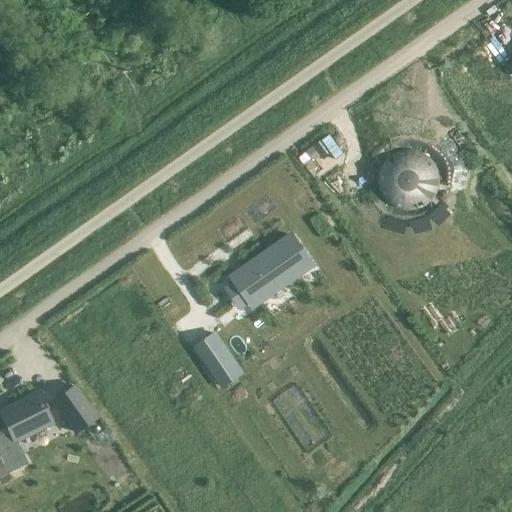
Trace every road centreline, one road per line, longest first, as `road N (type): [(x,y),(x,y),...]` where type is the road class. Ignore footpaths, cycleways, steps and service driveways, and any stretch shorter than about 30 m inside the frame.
road 1 (residential): [(485,0),(0,343)]
road 2 (unclassified): [(0,292),(410,0)]
